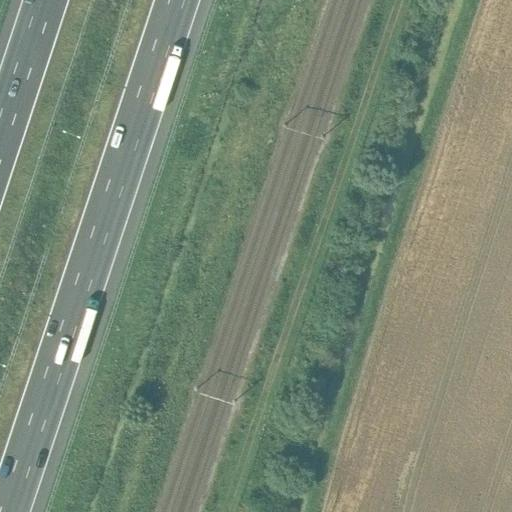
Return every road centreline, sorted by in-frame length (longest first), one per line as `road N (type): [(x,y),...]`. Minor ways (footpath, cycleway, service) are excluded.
road 1 (track): [(225,511),(397,0)]
road 2 (motorway): [(7,511),(176,0)]
road 3 (motorway): [(43,0),(0,133)]
